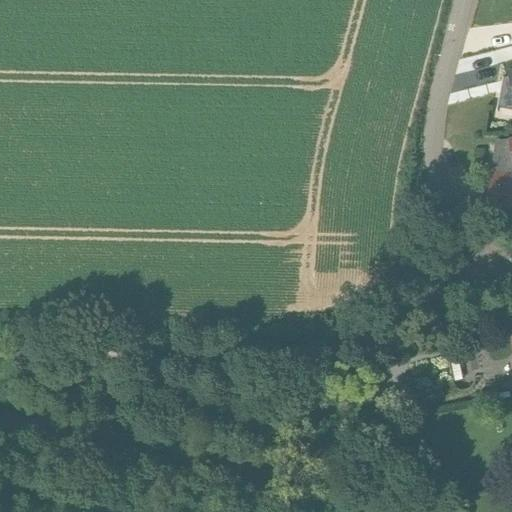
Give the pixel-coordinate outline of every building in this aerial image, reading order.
[(511,71),(507,73),(508,77),(502,78),(497,107),(511,110),(511,71)] [(487,204),(511,207),(511,140),(498,143),(498,144),(498,145),(499,150),(495,151),(487,204)] [(447,356),(453,382),(462,380),(457,354),(447,356)] [(346,384),(349,399),(363,396),(359,381),(346,384)] [(481,397),(482,403),(498,400),(497,394),(481,397)]
